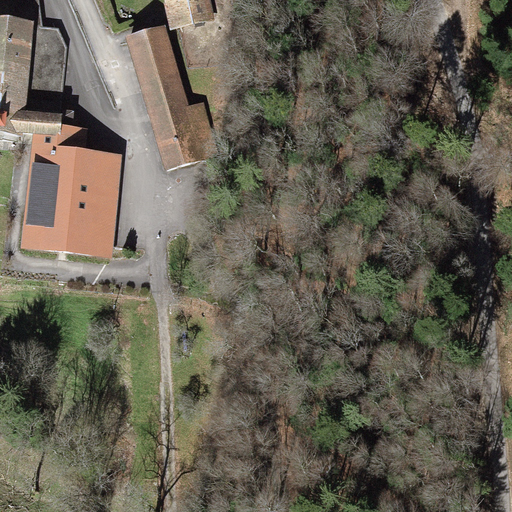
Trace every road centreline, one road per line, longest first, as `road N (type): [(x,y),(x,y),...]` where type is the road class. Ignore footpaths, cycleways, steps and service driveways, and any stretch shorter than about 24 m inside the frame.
road 1 (track): [(168,511),(157,197),(84,0)]
road 2 (track): [(434,0),(472,166),(502,511)]
road 3 (unclassified): [(285,511),(270,403),(244,324),(157,197)]
